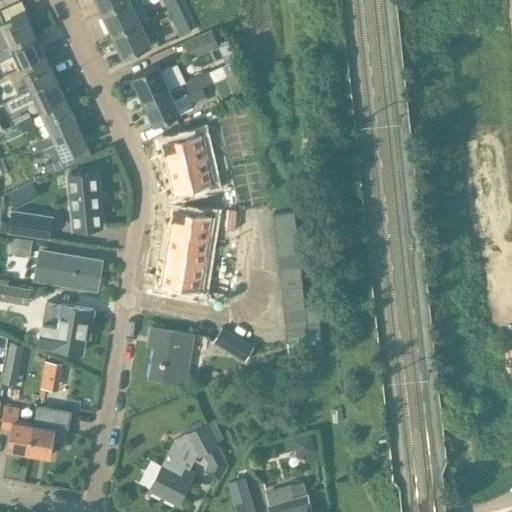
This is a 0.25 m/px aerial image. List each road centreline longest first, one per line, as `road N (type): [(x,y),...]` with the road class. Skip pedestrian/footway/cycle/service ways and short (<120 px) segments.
road 1 (residential): [(125,300),(145,207),(142,171),(61,0)]
road 2 (residential): [(256,209),(261,288),(244,312),(125,300)]
road 3 (residential): [(92,511),(125,300)]
